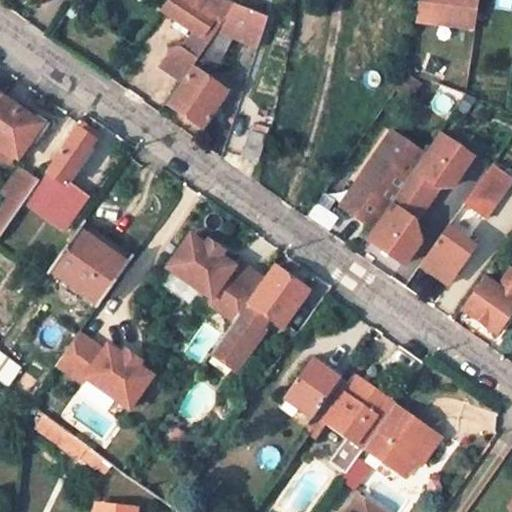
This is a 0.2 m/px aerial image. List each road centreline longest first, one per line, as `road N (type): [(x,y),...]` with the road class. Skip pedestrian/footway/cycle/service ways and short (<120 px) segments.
road 1 (unclassified): [(0,29),(511,388)]
road 2 (unknown): [(206,174),(107,321)]
